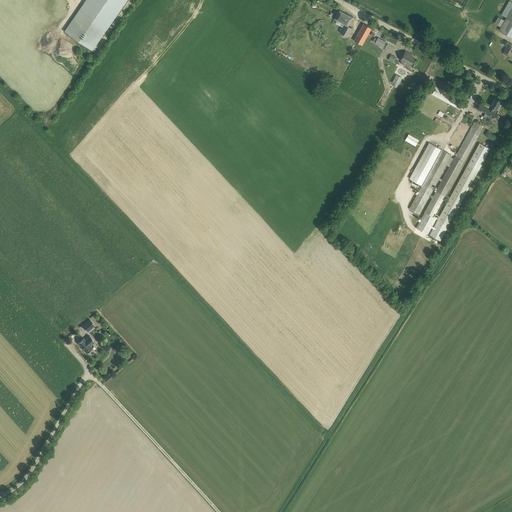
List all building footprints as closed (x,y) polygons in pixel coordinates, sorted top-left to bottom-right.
[(75,39),(93,50),(113,19),(112,18),(113,16),(110,15),(110,10),(112,8),(112,5),(82,6),(75,16),(76,17),(74,19),(78,21),(80,24),(75,24),(75,25),(75,32),(73,32),(71,33),(71,29),(73,29),(75,27),(71,27),(73,26),(70,23),(65,31),(73,36),(75,39)] [(511,8),(499,30),(511,37),(511,8)] [(348,26),(353,17),(340,10),(335,18),(344,24),(340,32),(348,37),(353,28),(348,26)] [(372,28),(364,23),(354,40),(362,45),(372,28)] [(373,44),(380,47),(383,42),(376,38),(376,39),(372,37),(370,41),(374,43),(373,44)] [(406,51),(401,59),(411,65),(415,58),(408,54),(409,53),(406,51)] [(398,85),(403,77),(397,74),(392,82),(398,85)] [(432,94),(460,109),(464,101),(436,86),(432,94)] [(495,97),(494,99),(491,106),(493,107),(491,110),(479,104),(477,108),(485,113),(483,116),(489,119),(491,116),(494,118),(503,103),(501,102),(502,101),(495,97)] [(411,182),(418,186),(419,184),(422,185),(409,208),(419,214),(429,196),(432,198),(416,228),(428,234),(436,218),(437,219),(439,216),(436,214),(445,197),(449,199),(429,234),(440,240),(490,149),(479,143),(450,197),(446,195),(483,126),(483,125),(484,124),(480,122),(479,123),(475,121),(455,157),(454,158),(451,157),(452,155),(429,143),(409,178),(413,180),(411,182)] [(405,140),(416,146),(420,139),(409,133),(405,140)] [(83,325),(89,331),(96,324),(91,318),(83,325)] [(78,343),(86,353),(92,348),(90,345),(95,342),(89,336),(85,339),(84,338),(78,343)]
